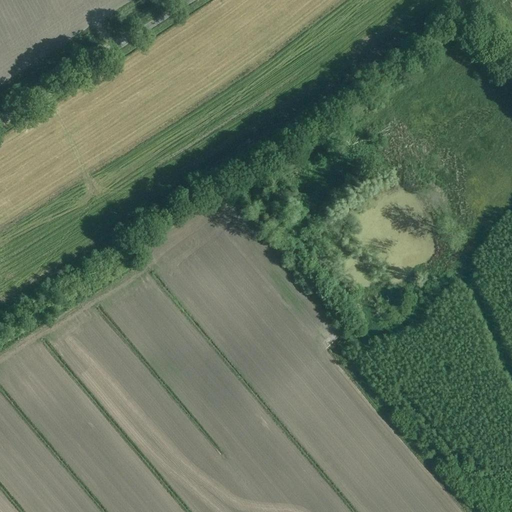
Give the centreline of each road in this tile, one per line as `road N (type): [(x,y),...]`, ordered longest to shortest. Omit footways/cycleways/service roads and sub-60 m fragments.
road 1 (tertiary): [(0,121),(188,0)]
road 2 (track): [(0,356),(148,265),(148,245)]
